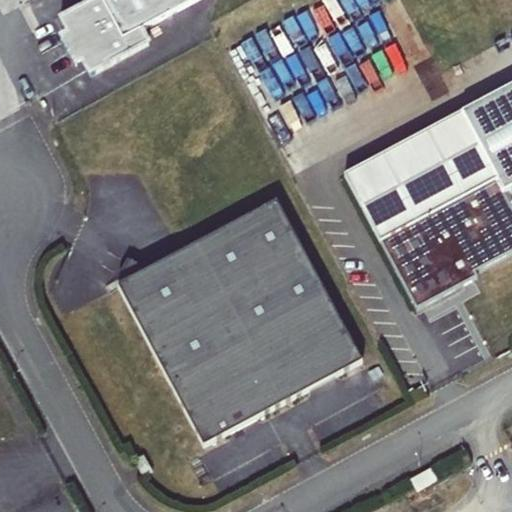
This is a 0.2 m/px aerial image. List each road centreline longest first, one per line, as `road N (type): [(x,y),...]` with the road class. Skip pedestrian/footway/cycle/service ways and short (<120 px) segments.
road 1 (residential): [(511,383),(274,511)]
road 2 (unknown): [(24,157),(45,191),(47,223),(4,281)]
